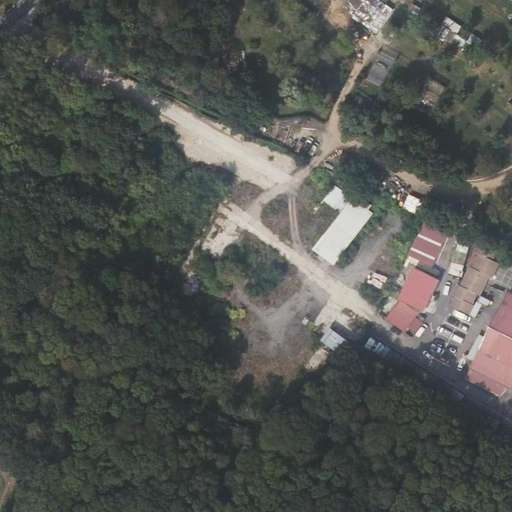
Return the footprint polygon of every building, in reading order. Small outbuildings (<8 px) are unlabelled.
[(463,27),(448,17),(442,24),(452,30),(445,40),(450,43),(456,35),(457,33),(458,34),(463,27)] [(445,40),(452,30),(442,24),(439,22),(432,34),(444,42),(445,40)] [(462,52),(468,40),(458,34),(457,33),(456,35),(450,43),(452,45),(452,46),(462,52)] [(343,215),(355,200),(336,185),(324,200),(343,215)] [(351,235),(372,209),(366,204),(367,203),(362,199),(340,226),(351,235)] [(277,233),(293,208),(286,204),(278,216),(266,208),(258,221),(277,233)] [(293,242),(309,221),(298,213),(282,234),(293,242)] [(438,258),(452,226),(429,216),(413,247),(438,258)] [(336,266),(356,239),(351,235),(340,226),(320,254),(336,266)] [(239,270),(273,288),(289,260),(255,241),(239,270)] [(480,296),(490,277),(493,278),(500,264),(493,261),(499,250),(481,241),(475,252),(480,255),(474,268),(471,267),(461,286),(459,285),(453,295),(457,297),(452,306),(470,315),(475,305),(473,304),(478,294),(480,296)] [(276,254),(301,269),(305,263),(280,248),(276,254)] [(461,278),(464,272),(451,267),(449,274),(461,278)] [(192,268),(175,300),(193,309),(210,277),(192,268)] [(423,311),(438,279),(416,268),(400,300),(401,300),(401,301),(423,311)] [(372,281),(381,285),(384,278),(375,274),(372,281)] [(376,302),(383,288),(360,276),(353,290),(376,302)] [(511,293),(509,292),(471,369),(466,379),(502,396),(509,388),(511,389),(511,293)] [(406,332),(420,314),(401,301),(401,300),(387,318),(406,332)] [(225,306),(216,319),(221,322),(230,309),(225,306)] [(359,349),(331,328),(322,341),(349,361),(358,350),(359,349)] [(365,348),(385,362),(393,350),(372,337),(365,348)] [(303,367),(316,378),(333,358),(319,347),(303,367)]
